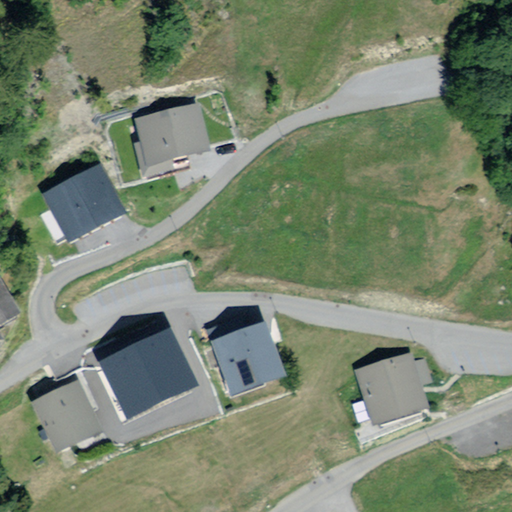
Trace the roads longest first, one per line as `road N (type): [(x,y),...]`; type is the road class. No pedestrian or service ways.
road 1 (residential): [(437,80),(282,128),(160,241),(46,297),(50,350)]
road 2 (residential): [(50,350),(124,315),(189,301),(271,304),(511,341)]
road 3 (residential): [(511,403),(363,465),(289,511)]
